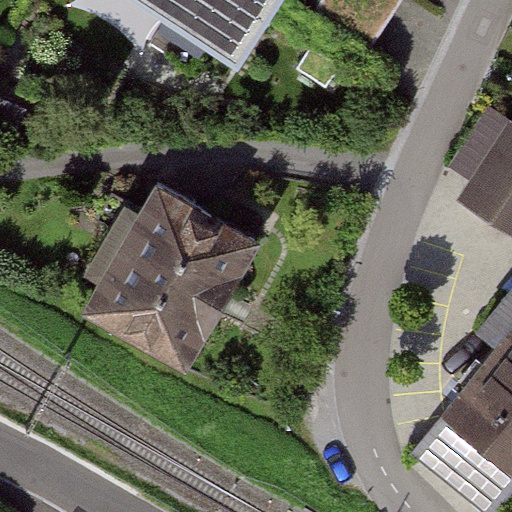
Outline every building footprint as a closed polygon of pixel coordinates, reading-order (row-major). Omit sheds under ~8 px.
[(280,0),(143,0),(244,60),(280,0)] [(330,0),(327,6),(382,37),(403,0),(330,0)] [(511,118),(506,115),(456,193),(511,228),(511,118)] [(265,229),(154,169),(84,300),(195,360),(265,229)] [(511,290),(483,327),(504,344),(420,448),(492,506),(511,481),(511,290)]
